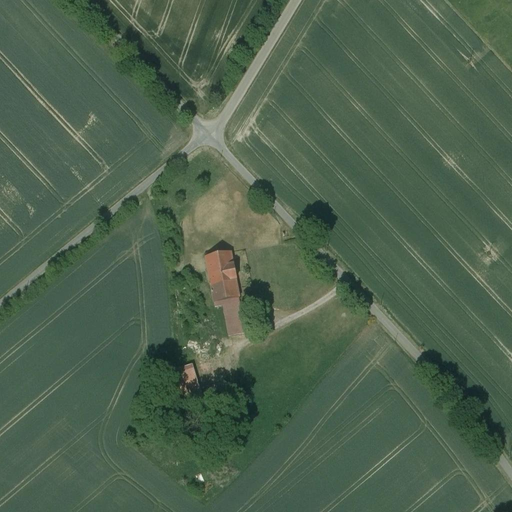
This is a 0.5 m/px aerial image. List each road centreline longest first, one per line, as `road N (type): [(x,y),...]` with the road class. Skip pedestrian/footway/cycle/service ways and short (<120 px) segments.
road 1 (unclassified): [(210,130),(407,336),(511,464)]
road 2 (unclassified): [(210,130),(0,307)]
road 3 (unclassified): [(87,0),(210,130)]
road 4 (unclassified): [(296,0),(210,130)]
